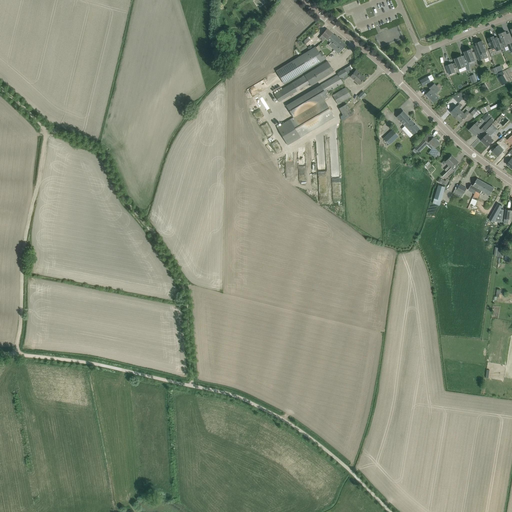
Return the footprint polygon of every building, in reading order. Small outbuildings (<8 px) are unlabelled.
[(343,49),(346,45),(332,34),(327,29),(321,35),(319,38),(323,42),(325,38),(327,40),(330,42),(336,47),(333,50),(335,51),(338,53),(340,51),(341,51),(343,49)] [(501,37),(498,39),(498,41),(500,44),(503,43),(503,44),(504,45),(506,44),(507,44),(510,51),(511,51),(511,50),(511,39),(511,38),(510,34),(509,33),(507,34),(505,32),(504,32),(504,31),(500,32),(501,34),(499,34),(501,37)] [(497,37),(494,38),(494,36),(488,39),(489,42),(488,43),(489,45),(490,46),(490,45),(492,49),(495,48),(496,51),(502,49),(498,41),(497,37)] [(308,38),(303,42),(308,46),(312,42),(308,38)] [(484,45),(482,41),(476,43),(476,45),(473,46),(479,60),(484,58),(484,60),(488,58),(486,52),(485,48),(486,47),(485,45),(484,45)] [(276,72),(283,84),(325,58),(322,52),(319,54),(316,48),(276,72)] [(471,49),(470,50),(470,49),(465,51),(466,51),(464,52),(465,55),(462,57),(462,58),(465,63),(464,63),(466,67),(465,67),(467,70),(467,71),(470,70),(470,65),(469,62),(475,60),(471,49)] [(462,56),(460,57),(460,56),(457,57),(457,58),(455,59),(456,63),(452,64),(446,66),(449,75),(455,72),(455,70),(454,69),(458,67),(459,70),(465,67),(466,67),(464,63),(465,63),(462,58),(462,57),(462,56)] [(334,72),(332,69),(327,61),(304,75),(309,83),(311,86),(334,72)] [(343,83),(341,79),(348,74),(344,69),(337,73),(338,75),(302,96),(286,106),(293,118),(277,128),(287,146),(335,118),(324,100),(328,98),(325,93),(343,83)] [(359,84),(361,82),(365,78),(361,75),(360,75),(355,71),(350,77),(359,84)] [(503,75),(498,78),(501,84),(501,83),(506,80),(505,78),(503,75)] [(427,76),(419,81),(422,86),(430,82),(427,76)] [(433,103),(437,100),(439,98),(435,94),(439,90),(439,89),(441,87),(438,84),(436,86),(434,84),(429,88),(431,89),(425,95),(433,103)] [(337,104),(341,103),(351,97),(346,88),(335,94),(332,96),(337,104)] [(358,96),(361,99),(361,100),(366,95),(363,91),(358,96)] [(465,96),(461,93),(452,97),(459,103),(465,96)] [(353,115),(351,111),(347,104),(339,109),(342,115),(345,119),(353,115)] [(451,113),(456,118),(462,112),(459,109),(462,106),(459,104),(451,113)] [(489,105),(481,109),(483,114),(491,110),(490,108),(489,105)] [(475,119),(482,114),(476,108),(470,114),(475,119)] [(396,117),(405,126),(402,129),(410,137),(413,135),(419,129),(403,111),(396,117)] [(462,112),(456,118),(461,122),(469,113),(467,111),(464,114),(462,112)] [(491,119),(483,127),(486,130),(494,121),(491,119)] [(479,125),(480,124),(478,121),(477,122),(473,126),(470,130),(476,136),(478,133),(481,130),(477,127),(479,125)] [(487,130),(486,131),(492,137),(498,131),(492,125),(487,130)] [(392,130),(383,138),(389,145),(399,136),(392,130)] [(486,130),(481,136),(483,138),(481,140),(488,147),(494,140),(491,138),(492,137),(486,131),(487,130),(486,130)] [(434,157),(436,156),(439,152),(435,148),(439,144),(436,140),(437,139),(431,135),(428,140),(428,141),(424,137),(425,138),(421,141),(414,148),(418,152),(427,143),(428,144),(429,142),(433,147),(429,153),(434,157)] [(499,145),(493,151),(498,156),(504,150),(499,145)] [(454,160),(454,159),(451,156),(450,157),(449,158),(446,161),(445,162),(445,163),(448,166),(444,170),(447,172),(442,177),(445,179),(450,174),(453,171),(451,168),(452,168),(457,163),(454,160)] [(446,186),(449,180),(450,178),(448,177),(448,179),(447,178),(445,181),(439,178),(437,181),(446,186)] [(494,188),(486,183),(478,179),(474,186),(471,185),(469,189),(469,190),(475,194),(473,197),(477,199),(482,191),(490,195),(492,192),(494,188)] [(441,201),(445,187),(438,185),(434,199),(441,201)] [(464,194),(466,189),(460,185),(457,190),(464,194)] [(498,204),(489,220),(494,222),(494,221),(502,222),(504,210),(501,209),(503,206),(498,204)]
